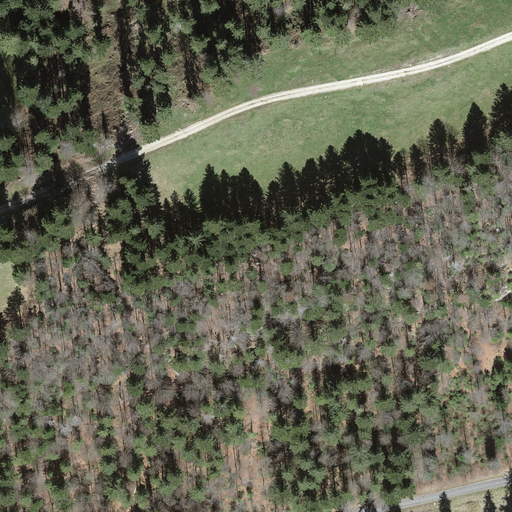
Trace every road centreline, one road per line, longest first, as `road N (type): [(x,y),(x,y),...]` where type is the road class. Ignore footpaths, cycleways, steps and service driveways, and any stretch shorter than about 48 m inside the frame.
road 1 (track): [(0,209),(255,102),(414,70),(511,36)]
road 2 (unclassified): [(362,511),(511,480)]
